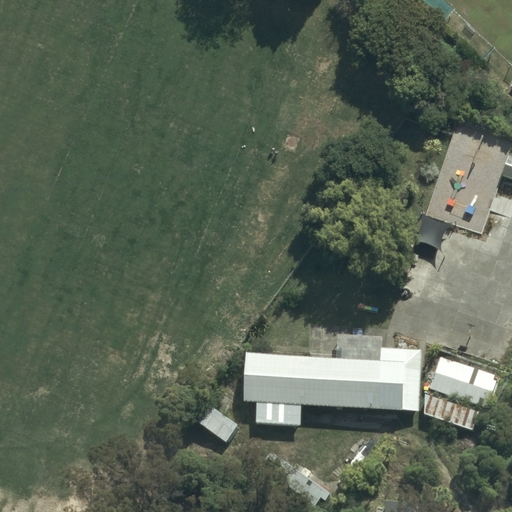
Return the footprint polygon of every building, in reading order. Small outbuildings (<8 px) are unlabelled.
[(415,0),(444,28),(456,16),(440,0),(415,0)] [(456,16),(444,28),(483,64),(495,52),(456,16)] [(511,151),(503,174),(511,177),(511,151)] [(445,222),(426,216),(414,251),(433,258),(445,222)] [(421,349),(381,348),(381,336),(337,334),(336,360),(245,356),(243,406),(254,406),(254,426),(303,428),(303,410),(401,414),(418,411),(421,349)] [(500,379),(441,359),(431,390),(490,410),(500,379)] [(483,415),(428,400),(427,422),(477,436),(483,415)] [(226,449),(239,428),(204,406),(191,426),(226,449)] [(323,511),(333,496),(273,458),(266,469),(271,472),(267,478),(320,511),(323,511)]
